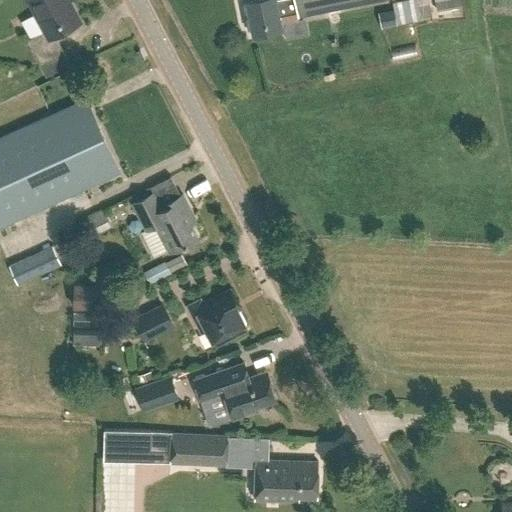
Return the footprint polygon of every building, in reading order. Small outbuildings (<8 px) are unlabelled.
[(28,0),(45,30),(27,40),(41,65),(65,52),(56,35),(81,21),(69,0),(28,0)] [(377,0),(246,0),(253,33),(283,27),(280,16),(298,12),(298,16),(377,0)] [(398,1),(381,3),(384,28),(400,26),(398,1)] [(464,1),(424,4),(425,16),(465,14),(464,1)] [(51,114),(0,137),(0,225),(97,181),(94,174),(99,172),(96,165),(111,158),(89,112),(56,127),(51,114)] [(169,194),(182,187),(176,177),(163,184),(169,194)] [(197,221),(191,209),(183,193),(167,201),(169,204),(162,208),(154,191),(133,202),(147,229),(156,224),(170,251),(198,237),(192,224),(197,221)] [(111,211),(81,217),(86,237),(115,231),(111,211)] [(61,263),(52,244),(8,265),(16,284),(61,263)] [(149,270),(153,282),(177,272),(173,260),(149,270)] [(238,301),(231,288),(207,301),(205,297),(189,305),(203,332),(207,330),(214,344),(247,327),(235,303),(238,301)] [(77,294),(77,307),(104,307),(104,294),(77,294)] [(101,312),(74,311),(72,344),(100,345),(101,312)] [(267,370),(249,376),(244,362),(194,379),(202,401),(225,393),(234,419),(258,411),(257,407),(277,400),(267,370)] [(179,398),(171,374),(134,387),(142,411),(179,398)] [(228,435),(171,431),(169,462),(226,466),(228,435)] [(318,461),(256,459),(255,498),(298,500),(298,495),(317,496),(318,461)] [(511,511),(511,503),(501,504),(501,511),(511,511)]
